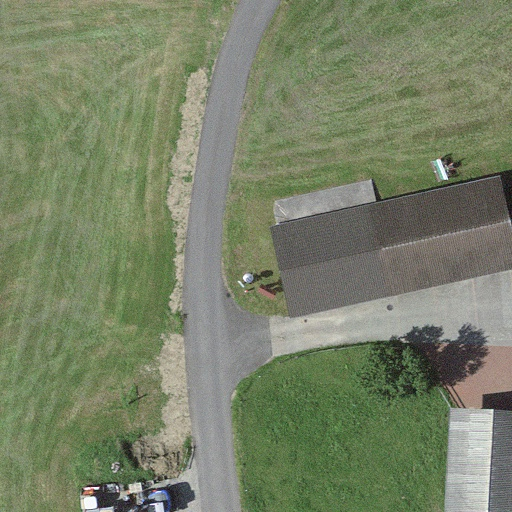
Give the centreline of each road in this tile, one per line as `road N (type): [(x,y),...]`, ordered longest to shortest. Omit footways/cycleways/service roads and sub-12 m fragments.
road 1 (unclassified): [(229,511),(208,352),(206,239),(244,38),(263,0)]
road 2 (track): [(208,352),(141,371),(0,432)]
